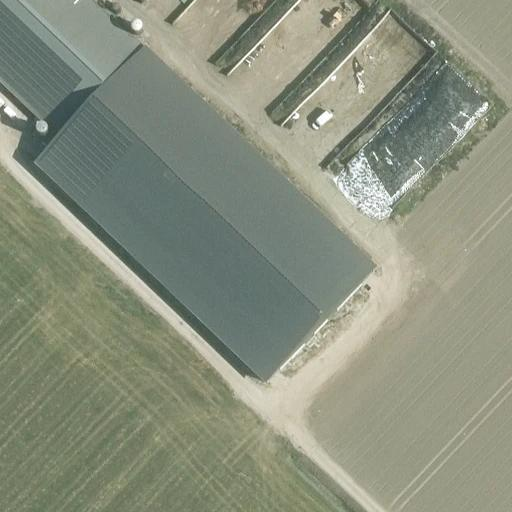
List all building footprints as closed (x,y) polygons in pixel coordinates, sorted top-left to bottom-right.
[(0,0),(0,79),(62,138),(59,141),(59,142),(50,151),(36,165),(268,384),(373,273),(144,53),(145,52),(145,51),(143,53),(87,0),(0,0)] [(294,79),(368,0),(297,0),(256,43),(294,79)] [(331,65),(355,106),(396,81),(384,61),(393,56),(380,36),(331,65)] [(266,109),(290,83),(250,45),(226,72),(266,109)] [(45,143),(44,145),(50,151),(59,142),(52,136),(49,139),(48,138),(47,139),(47,140),(46,140),(46,141),(45,141),(44,142),(45,143)] [(284,427),(305,447),(312,439),(292,419),(284,427)]
